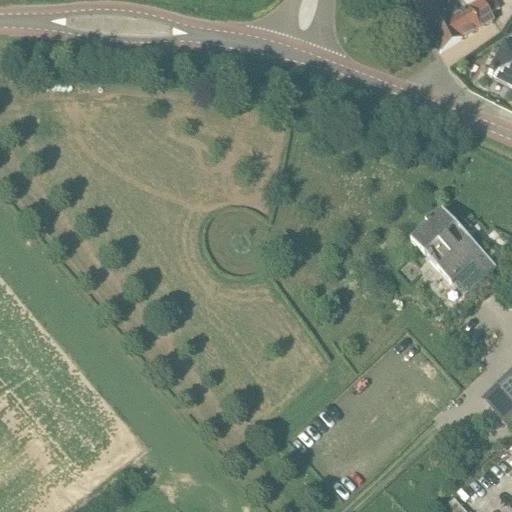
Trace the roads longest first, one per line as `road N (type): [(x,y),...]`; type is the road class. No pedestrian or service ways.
road 1 (tertiary): [(0,20),(115,24),(293,53)]
road 2 (tertiary): [(511,136),(293,53)]
